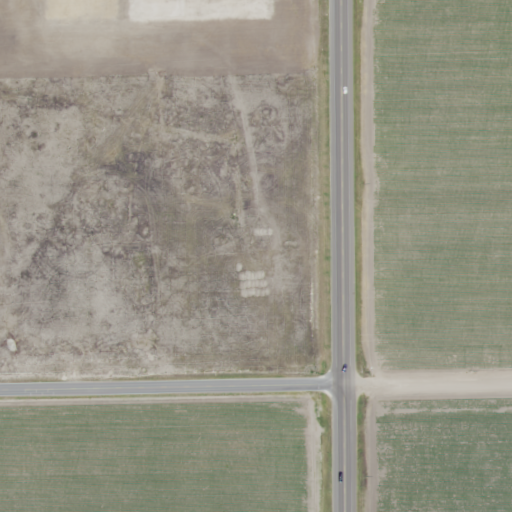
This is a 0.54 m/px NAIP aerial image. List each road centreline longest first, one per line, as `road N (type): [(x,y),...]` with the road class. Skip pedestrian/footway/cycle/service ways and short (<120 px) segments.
road 1 (tertiary): [(0,394),(511,388)]
road 2 (secondary): [(348,511),(345,0)]
